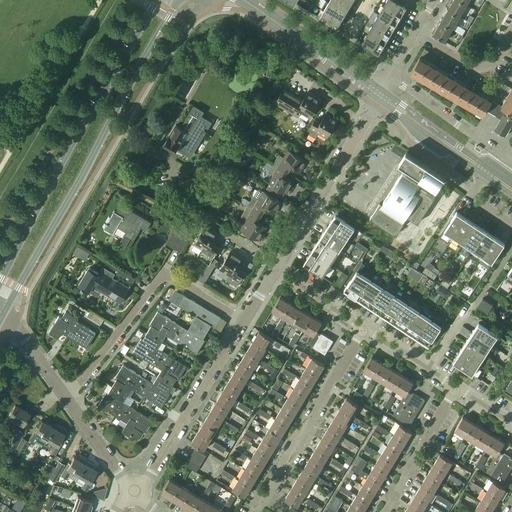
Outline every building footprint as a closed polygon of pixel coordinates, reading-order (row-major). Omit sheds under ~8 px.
[(343,0),(329,0),(328,1),(346,12),(351,4),(343,0)] [(386,0),(384,5),(401,15),(407,5),(397,0),(386,0)] [(453,0),(448,10),(459,17),(466,4),(459,0),(453,0)] [(328,1),(324,9),(341,19),(346,12),(328,1)] [(378,14),(396,24),(401,15),(384,5),(378,14)] [(319,17),(337,28),(341,19),(324,9),(319,17)] [(440,22),(452,29),(459,17),(448,10),(440,22)] [(373,23),(390,34),(396,24),(378,14),(373,23)] [(433,34),(444,41),(452,29),(440,22),(433,34)] [(367,33),(385,43),(390,34),(373,23),(367,33)] [(361,42),(379,53),(385,43),(367,33),(361,42)] [(411,72),(429,83),(438,68),(420,57),(411,72)] [(429,83),(447,93),(456,78),(438,68),(429,83)] [(447,93),(465,104),(474,89),(456,78),(447,93)] [(501,107),(511,113),(511,88),(501,106),(501,107)] [(300,112),(310,118),(321,100),(308,92),(302,101),(283,89),(275,103),(297,117),(300,112)] [(486,110),(492,100),(474,89),(465,104),(483,115),(486,110)] [(164,148),(161,152),(167,155),(169,152),(173,154),(177,147),(180,149),(179,149),(190,156),(193,150),(203,135),(208,126),(210,122),(199,116),(202,112),(194,107),(194,106),(194,105),(182,125),(184,126),(182,128),(176,125),(169,136),(170,137),(168,140),(167,139),(162,147),(164,148)] [(494,130),(505,136),(511,123),(511,113),(501,107),(496,116),(501,119),(494,130)] [(306,133),(315,138),(318,133),(326,138),(337,120),(326,113),(320,122),(315,119),(306,133)] [(273,163),(287,172),(290,167),(299,172),(306,161),(288,150),(284,157),(278,154),(273,163)] [(370,218),(396,235),(405,220),(402,218),(405,214),(418,223),(435,197),(420,187),(425,181),(436,188),(444,176),(444,177),(445,176),(406,151),(406,152),(399,163),(421,178),(418,182),(402,172),(383,201),(384,202),(382,205),(379,203),(370,218)] [(268,182),(286,193),(293,182),(284,177),(287,172),(273,163),(268,172),(273,175),(268,182)] [(178,172),(194,182),(202,168),(195,164),(191,171),(181,165),(178,172)] [(247,206),(261,215),(265,208),(274,213),(281,202),(260,189),(257,190),(247,206)] [(124,234),(134,240),(140,230),(138,229),(139,227),(146,231),(151,222),(121,204),(116,212),(114,211),(107,222),(106,222),(105,223),(106,224),(104,228),(113,234),(118,225),(127,231),(124,234)] [(240,229),(258,240),(266,227),(257,221),(261,215),(247,206),(241,216),(246,220),(240,229)] [(444,230),(454,237),(466,218),(456,211),(444,230)] [(327,227),(346,239),(355,227),(335,214),(327,227)] [(454,237),(463,243),(476,224),(466,218),(454,237)] [(463,243),(473,249),(485,230),(476,224),(463,243)] [(197,279),(204,283),(218,261),(213,258),(217,250),(210,246),(218,234),(205,226),(194,244),(201,249),(196,256),(207,263),(197,279)] [(319,239),(339,251),(346,239),(327,227),(319,239)] [(473,249),(482,256),(495,237),(485,230),(473,249)] [(177,242),(184,246),(191,235),(184,231),(177,242)] [(482,256),(492,262),(505,243),(495,237),(482,256)] [(311,251),(331,263),(339,251),(319,239),(311,251)] [(71,252),(85,260),(90,252),(75,244),(71,252)] [(355,253),(361,256),(364,251),(359,247),(355,253)] [(226,280),(236,286),(245,272),(238,268),(243,259),(230,251),(219,269),(229,275),(226,280)] [(303,263),(322,276),(331,263),(311,251),(303,263)] [(410,263),(417,268),(420,263),(413,258),(410,263)] [(101,291),(121,303),(130,288),(112,278),(114,274),(132,285),(136,279),(113,265),(110,271),(103,267),(101,270),(99,273),(89,268),(78,285),(89,292),(96,296),(99,295),(101,291)] [(422,272),(428,276),(432,270),(426,267),(422,272)] [(344,290),(356,298),(369,279),(356,270),(344,290)] [(432,270),(428,276),(434,279),(437,274),(432,270)] [(356,298),(368,306),(381,287),(369,279),(356,298)] [(441,284),(447,288),(450,283),(445,279),(441,284)] [(368,306),(380,314),(393,294),(381,287),(368,306)] [(174,303),(179,306),(186,296),(180,293),(174,303)] [(380,314),(392,322),(405,302),(393,294),(380,314)] [(179,306),(184,309),(191,299),(186,296),(179,306)] [(272,310),(282,316),(290,303),(280,297),(272,310)] [(477,306),(487,313),(493,305),(482,298),(477,306)] [(184,309),(189,312),(196,302),(191,299),(184,309)] [(189,312),(194,315),(201,305),(196,302),(189,312)] [(392,322),(404,330),(417,310),(405,302),(392,322)] [(282,316),(293,323),(301,309),(290,303),(282,316)] [(194,315),(196,316),(199,318),(206,308),(201,305),(194,315)] [(206,308),(199,318),(204,321),(211,311),(206,308)] [(293,323),(303,329),(311,316),(301,309),(293,323)] [(87,316),(100,324),(104,318),(90,310),(87,316)] [(404,330),(416,337),(429,318),(417,310),(404,330)] [(62,332),(87,347),(95,333),(76,321),(78,318),(65,311),(61,318),(59,316),(49,332),(58,338),(62,332)] [(147,333),(162,342),(166,335),(173,339),(181,326),(157,311),(149,325),(151,326),(147,333)] [(211,311),(204,321),(209,324),(215,314),(211,311)] [(211,325),(214,327),(221,317),(215,314),(209,324),(211,325)] [(181,326),(173,339),(196,353),(204,340),(203,339),(211,325),(209,324),(204,321),(199,318),(196,316),(188,330),(181,326)] [(279,330),(286,319),(282,316),(275,328),(279,330)] [(303,329),(314,335),(316,332),(322,322),(311,316),(303,329)] [(416,337),(429,346),(441,326),(429,318),(416,337)] [(472,333),(491,345),(498,335),(478,323),(472,333)] [(259,331),(253,341),(265,348),(271,338),(259,331)] [(313,347),(325,354),(333,340),(321,333),(320,335),(316,332),(314,335),(318,338),(313,347)] [(133,352),(155,366),(164,352),(158,348),(162,342),(147,333),(143,340),(141,339),(133,352)] [(466,342),(485,355),(491,345),(472,333),(466,342)] [(253,341),(247,351),(259,358),(265,348),(253,341)] [(459,352),(479,364),(485,355),(466,342),(459,352)] [(247,351),(241,361),(253,369),(259,358),(247,351)] [(161,370),(157,376),(172,385),(176,378),(178,380),(186,366),(164,352),(155,366),(161,370)] [(453,361),(472,374),(479,364),(459,352),(453,361)] [(306,368),(318,375),(324,365),(312,357),(306,368)] [(363,370),(374,377),(382,363),(371,357),(363,370)] [(259,358),(257,362),(267,368),(269,364),(259,358)] [(241,361),(235,371),(247,379),(253,369),(241,361)] [(374,377),(384,383),(392,369),(382,363),(374,377)] [(112,386),(127,395),(131,388),(138,392),(146,379),(123,365),(114,378),(116,379),(112,386)] [(300,378),(312,385),(318,375),(306,368),(300,378)] [(384,383),(394,389),(402,376),(392,369),(384,383)] [(228,381),(241,389),(247,379),(235,371),(228,381)] [(146,379),(138,392),(162,407),(170,393),(168,392),(172,385),(157,376),(153,383),(146,379)] [(394,389),(405,395),(407,392),(413,382),(402,376),(394,389)] [(371,391),(378,379),(373,377),(366,388),(371,391)] [(294,388),(306,395),(312,385),(300,378),(294,388)] [(247,379),(245,382),(255,388),(257,385),(247,379)] [(222,391),(234,399),(241,389),(228,381),(222,391)] [(98,405),(121,419),(129,405),(123,402),(127,395),(112,386),(108,393),(106,392),(98,405)] [(288,398),(300,405),(306,395),(294,388),(288,398)] [(216,402),(228,409),(234,399),(222,391),(216,402)] [(392,415),(409,425),(424,400),(412,393),(411,395),(407,392),(405,395),(392,415)] [(346,397),(340,408),(352,415),(359,405),(346,397)] [(281,408),(294,415),(300,405),(288,398),(281,408)] [(210,412),(222,419),(228,409),(216,402),(210,412)] [(8,417),(22,425),(28,413),(14,405),(8,417)] [(130,435),(137,439),(142,432),(143,433),(152,419),(129,405),(121,419),(127,423),(122,432),(129,436),(130,435)] [(275,418),(287,425),(294,415),(281,408),(275,418)] [(340,408),(334,418),(346,425),(352,415),(340,408)] [(204,422),(216,429),(222,419),(210,412),(204,422)] [(353,415),(352,415),(350,419),(360,425),(363,421),(353,415)] [(454,430),(465,436),(473,423),(463,416),(454,430)] [(269,428),(281,435),(287,425),(275,418),(269,428)] [(334,418),(328,428),(340,435),(346,425),(334,418)] [(35,440),(43,444),(53,427),(41,421),(36,430),(34,429),(28,439),(33,442),(35,440)] [(198,432),(210,439),(216,429),(204,422),(198,432)] [(465,436),(475,443),(484,429),(473,423),(465,436)] [(393,434),(405,442),(412,431),(399,424),(393,434)] [(49,451),(54,454),(60,444),(58,443),(64,434),(53,427),(43,444),(50,448),(49,451)] [(263,438),(275,446),(281,435),(269,428),(263,438)] [(328,428),(322,438),(334,445),(340,435),(328,428)] [(8,446),(13,449),(23,432),(17,429),(8,446)] [(475,443),(486,449),(494,435),(484,429),(475,443)] [(192,442),(204,450),(210,439),(198,432),(192,442)] [(387,444),(399,452),(405,442),(393,434),(387,444)] [(340,435),(338,439),(348,445),(350,441),(340,435)] [(486,449),(496,455),(499,452),(505,442),(494,435),(486,449)] [(16,448),(22,452),(28,441),(22,438),(16,448)] [(257,448),(269,456),(275,446),(263,438),(257,448)] [(322,438),(316,448),(328,455),(334,445),(322,438)] [(381,454),(393,462),(399,452),(387,444),(381,454)] [(251,458),(263,466),(269,456),(257,448),(251,458)] [(316,448),(310,458),(322,466),(328,455),(316,448)] [(191,455),(202,462),(206,455),(195,449),(191,455)] [(486,471),(503,482),(511,466),(511,457),(504,453),(503,454),(499,452),(496,455),(486,471)] [(375,465),(387,472),(393,462),(381,454),(375,465)] [(440,454),(434,464),(446,472),(452,461),(440,454)] [(193,464),(199,467),(202,462),(191,455),(187,461),(193,464)] [(328,455),(326,459),(336,465),(338,461),(328,455)] [(70,471),(78,475),(85,463),(73,457),(68,466),(66,465),(60,475),(66,478),(70,471)] [(245,468),(257,476),(263,466),(251,458),(245,468)] [(310,458),(304,468),(316,476),(322,466),(310,458)] [(49,478),(54,481),(64,464),(59,461),(49,478)] [(81,487),(86,490),(92,480),(91,479),(96,470),(85,463),(78,475),(85,480),(81,487)] [(42,474),(48,478),(55,467),(48,464),(42,474)] [(434,464),(428,474),(440,482),(446,472),(434,464)] [(369,475),(381,482),(387,472),(375,465),(369,475)] [(239,479),(251,486),(257,476),(245,468),(239,479)] [(304,468),(297,478),(310,486),(316,476),(304,468)] [(428,474),(421,484),(434,492),(440,482),(428,474)] [(363,485),(375,492),(381,482),(369,475),(363,485)] [(291,488),(303,496),(310,486),(297,478),(291,488)] [(161,492),(172,499),(180,485),(169,479),(161,492)] [(232,489),(244,496),(251,486),(239,479),(232,489)] [(487,491),(499,498),(505,488),(493,480),(487,491)] [(23,486),(19,492),(26,496),(32,486),(27,483),(25,487),(23,486)] [(421,484),(415,494),(427,502),(434,492),(421,484)] [(172,499),(182,505),(190,492),(180,485),(172,499)] [(356,495),(369,502),(375,492),(363,485),(356,495)] [(285,499),(297,506),(303,496),(291,488),(285,499)] [(481,501),(493,508),(499,498),(487,491),(481,501)] [(182,505),(193,511),(201,498),(190,492),(182,505)] [(415,494),(409,505),(421,511),(427,502),(415,494)] [(350,505),(362,511),(369,502),(356,495),(350,505)] [(77,496),(73,507),(85,511),(89,511),(92,506),(89,505),(90,500),(77,496)] [(18,497),(12,507),(19,511),(25,501),(18,497)] [(193,511),(206,511),(211,504),(201,498),(193,511)] [(474,511),(476,511),(490,511),(493,508),(481,501),(474,511)]
